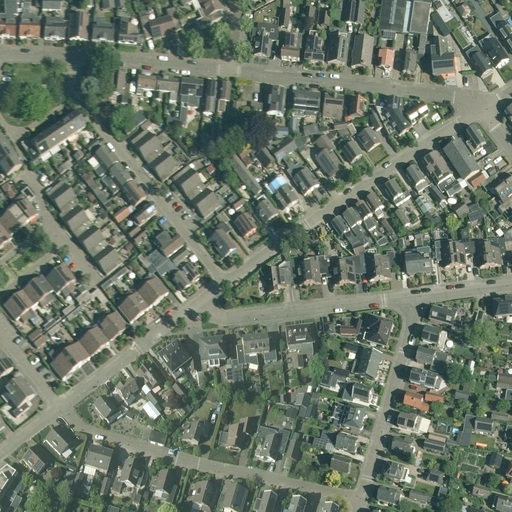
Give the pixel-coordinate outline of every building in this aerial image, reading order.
[(51,12),(51,0),(46,0),(41,0),(42,5),(42,11),(51,12)] [(60,0),(51,0),(51,12),(60,12),(60,0)] [(93,0),(94,5),(94,7),(105,7),(105,9),(115,9),(112,0),(93,0)] [(196,1),(200,9),(217,1),(216,0),(183,0),(186,6),(196,1)] [(424,57),(424,56),(426,44),(426,38),(428,24),(431,4),(428,0),(382,0),(379,31),(402,35),(404,23),(412,24),(409,41),(407,40),(406,46),(412,47),(412,49),(420,50),(419,56),(424,57)] [(222,11),(217,1),(200,9),(205,18),(199,21),(203,29),(223,18),(220,12),(222,11)] [(5,17),(4,39),(8,39),(14,39),(15,24),(13,24),(14,17),(17,17),(16,2),(4,2),(5,17)] [(345,23),(354,24),(356,4),(348,3),(345,23)] [(470,12),(465,3),(457,9),(462,17),(464,18),(470,14),(470,12)] [(508,15),(500,3),(495,7),(503,18),(508,15)] [(21,17),(21,24),(20,24),(19,39),(26,40),(29,40),(30,15),(29,15),(29,5),(23,4),(23,17),(21,17)] [(356,4),(354,24),(362,25),(365,5),(356,4)] [(158,20),(163,38),(174,35),(173,33),(180,31),(174,9),(166,11),(167,18),(158,20)] [(87,18),(75,17),(76,10),(71,10),(70,17),(69,41),(86,42),(87,18)] [(287,29),(288,27),(290,12),(289,12),(283,11),(281,11),(279,28),(287,29)] [(306,11),(305,26),(312,27),(314,11),(306,11)] [(36,15),(30,15),(29,40),(32,40),(38,40),(39,24),(39,17),(36,17),(36,15)] [(322,15),(320,27),(329,28),(330,16),(322,15)] [(438,15),(432,20),(444,38),(450,34),(438,15)] [(163,38),(158,20),(149,23),(148,17),(139,19),(145,41),(152,39),(153,41),(163,38)] [(492,23),(497,32),(511,53),(511,35),(500,17),(492,23)] [(50,40),(54,41),(54,20),(46,19),(46,26),(45,26),(44,40),(50,40)] [(63,20),(54,20),(54,41),(57,41),(63,41),(64,26),(63,26),(63,20)] [(113,28),(103,27),(104,20),(93,20),(93,27),(92,42),(112,43),(113,28)] [(127,27),(128,21),(121,20),(120,27),(119,35),(118,44),(136,45),(137,37),(133,36),(134,28),(127,27)] [(304,64),(313,65),(317,34),(310,33),(309,41),(308,41),(307,55),(305,55),(304,64)] [(323,35),(317,34),(313,65),(323,66),(324,57),(320,57),(322,43),(323,35)] [(491,35),(485,40),(502,65),(508,61),(491,35)] [(256,41),(254,56),(269,58),(271,43),(269,43),(270,38),(257,36),(257,42),(256,41)] [(331,36),(328,64),(344,66),(347,43),(339,42),(339,37),(331,36)] [(299,62),(300,54),(301,46),(297,45),(298,40),(285,38),(283,53),(282,54),(281,54),(281,59),(282,59),(282,61),(299,62)] [(356,39),(353,67),(369,69),(373,41),(356,39)] [(502,65),(485,40),(479,44),(483,49),(482,49),(496,69),(502,65)] [(447,42),(434,43),(426,44),(424,56),(432,56),(432,60),(431,60),(433,78),(456,76),(454,58),(448,58),(447,42)] [(493,71),(482,54),(476,46),(464,54),(470,62),(481,79),(493,71)] [(380,54),(379,61),(381,61),(380,69),(383,69),(383,70),(391,71),(393,56),(394,51),(387,50),(381,49),(381,54),(380,54)] [(403,58),(402,64),(404,66),(403,74),(414,75),(416,60),(417,54),(406,52),(405,58),(403,58)] [(98,74),(86,73),(85,91),(97,92),(98,74)] [(122,97),(123,86),(124,76),(110,75),(109,96),(122,97)] [(138,78),(136,95),(142,96),(142,91),(154,92),(155,79),(138,78)] [(166,94),(167,81),(157,79),(155,100),(161,101),(161,94),(166,94)] [(167,81),(166,94),(165,102),(175,103),(176,95),(178,82),(167,81)] [(182,82),(180,97),(182,97),(181,104),(197,106),(198,99),(200,99),(201,84),(182,82)] [(213,116),(214,102),(216,86),(205,85),(204,101),(204,108),(203,115),(209,116),(213,116)] [(218,102),(218,111),(221,111),(221,109),(224,110),(224,103),(228,103),(230,87),(220,86),(218,102)] [(274,116),(277,92),(269,91),(266,115),(274,116)] [(285,93),(277,92),(274,116),(282,117),(285,93)] [(304,119),(304,117),(306,97),(294,96),(292,118),(304,119)] [(318,98),(306,97),(304,117),(315,119),(316,115),(318,98)] [(323,111),(322,119),(339,120),(340,113),(341,113),(342,99),(324,97),(323,111)] [(349,113),(350,113),(349,117),(360,118),(361,114),(363,101),(350,100),(349,113)] [(374,109),(380,121),(388,138),(395,134),(398,138),(410,130),(408,127),(410,126),(410,127),(416,123),(417,124),(422,121),(422,119),(428,115),(427,114),(428,113),(424,106),(422,107),(421,105),(404,117),(404,118),(403,119),(398,112),(399,103),(385,101),(384,110),(378,109),(374,109)] [(238,120),(240,105),(231,104),(229,119),(238,120)] [(178,126),(185,126),(187,110),(180,109),(180,111),(179,120),(178,126)] [(75,114),(66,120),(76,135),(85,129),(75,114)] [(218,152),(222,115),(218,114),(214,151),(218,152)] [(368,118),(375,132),(382,129),(375,114),(368,118)] [(136,129),(142,125),(135,115),(133,115),(130,115),(127,118),(136,129)] [(130,144),(138,154),(154,141),(146,131),(152,127),(155,125),(151,119),(139,128),(143,133),(130,144)] [(178,126),(179,120),(167,119),(166,127),(178,129),(178,126)] [(66,120),(57,127),(67,141),(76,135),(66,120)] [(131,125),(122,132),(126,137),(135,129),(131,125)] [(309,127),(311,136),(318,134),(316,126),(309,127)] [(346,129),(350,135),(351,137),(356,135),(351,126),(346,128),(346,129)] [(57,127),(48,133),(58,147),(67,141),(57,127)] [(261,129),(261,141),(271,141),(271,129),(261,129)] [(350,135),(346,129),(346,130),(336,132),(342,141),(350,135)] [(276,130),(275,139),(286,140),(287,130),(276,130)] [(369,130),(357,139),(367,153),(379,144),(369,130)] [(475,130),(465,137),(469,143),(466,145),(473,156),(482,150),(481,148),(485,145),(475,130)] [(48,133),(39,139),(49,153),(58,147),(48,133)] [(243,144),(254,145),(255,136),(244,134),(243,144)] [(324,137),(324,138),(321,134),(313,139),(316,143),(315,144),(320,151),(324,149),(327,152),(315,160),(322,170),(323,169),(330,179),(342,170),(330,153),(334,151),(324,137)] [(40,160),(49,153),(39,139),(30,145),(33,150),(27,154),(33,164),(31,166),(35,171),(41,167),(39,164),(41,162),(40,160)] [(296,150),(289,140),(277,143),(286,157),(296,150)] [(343,151),(341,152),(350,165),(361,157),(349,140),(347,142),(349,144),(342,149),(343,151)] [(0,156),(9,150),(3,141),(0,143),(0,156)] [(89,155),(99,146),(95,141),(85,150),(89,155)] [(162,151),(154,141),(138,154),(146,164),(162,151)] [(488,155),(495,150),(490,142),(483,148),(488,155)] [(286,157),(277,143),(265,147),(270,153),(277,163),(281,160),(287,168),(292,165),(286,157)] [(444,154),(461,179),(464,183),(479,173),(460,144),(460,143),(459,143),(444,153),(444,154)] [(247,156),(251,153),(245,146),(236,154),(241,161),(247,156)] [(93,159),(89,162),(87,163),(100,179),(117,164),(113,159),(109,154),(104,149),(93,158),(93,159)] [(0,168),(1,169),(15,160),(9,150),(0,156),(0,168)] [(264,150),(256,156),(266,168),(274,162),(264,150)] [(170,161),(162,151),(146,164),(154,174),(170,161)] [(464,183),(461,179),(456,183),(452,177),(437,155),(430,160),(448,188),(454,196),(467,187),(464,183)] [(15,160),(1,169),(7,178),(21,169),(15,160)] [(454,196),(448,188),(430,160),(423,165),(437,187),(444,193),(446,193),(449,199),(454,196)] [(178,171),(170,161),(154,174),(161,184),(178,171)] [(299,164),(294,168),(311,192),(318,187),(307,171),(305,172),(299,164)] [(101,181),(107,189),(125,174),(119,166),(107,176),(101,181)] [(180,190),(196,177),(188,168),(172,180),(180,190)] [(304,197),(311,192),(294,168),(287,173),(304,197)] [(418,194),(424,190),(428,187),(416,169),(406,176),(415,189),(418,194)] [(468,181),(474,190),(486,182),(480,173),(468,181)] [(113,196),(115,194),(119,191),(131,182),(125,174),(107,189),(113,196)] [(82,179),(89,188),(93,185),(86,175),(82,179)] [(511,182),(507,176),(501,180),(496,175),(485,184),(481,187),(486,193),(491,189),(497,197),(511,185),(511,182)] [(204,188),(196,177),(180,190),(188,200),(204,188)] [(274,183),(290,206),(298,201),(286,185),(285,185),(281,179),(274,183)] [(471,192),(474,190),(468,181),(465,183),(471,192)] [(46,195),(54,205),(70,192),(62,182),(46,195)] [(290,206),(274,183),(267,188),(272,194),(271,195),(283,212),(290,206)] [(394,183),(384,190),(393,203),(396,207),(410,198),(407,193),(403,196),(394,183)] [(133,184),(121,193),(133,209),(145,200),(141,194),(137,189),(133,184)] [(89,188),(96,197),(100,193),(93,185),(89,188)] [(511,198),(511,185),(497,197),(503,204),(498,208),(502,214),(511,207),(511,200),(511,199),(511,198)] [(204,188),(188,200),(196,210),(212,198),(204,188)] [(34,198),(27,189),(20,194),(26,200),(21,204),(18,199),(12,203),(16,208),(28,224),(38,216),(28,203),(34,198)] [(429,194),(439,205),(444,201),(445,201),(435,189),(429,194)] [(59,218),(75,205),(78,203),(70,192),(54,205),(61,214),(58,217),(59,218)] [(100,193),(96,197),(103,206),(107,202),(100,193)] [(263,197),(261,193),(255,197),(258,201),(251,205),(264,224),(277,216),(263,197)] [(375,196),(366,202),(374,215),(378,220),(383,216),(380,211),(383,209),(375,196)] [(239,197),(230,204),(235,211),(244,205),(239,197)] [(423,197),(416,201),(415,202),(423,215),(433,209),(430,204),(428,205),(423,197)] [(220,208),(212,198),(196,210),(204,220),(220,208)] [(462,203),(453,211),(460,219),(465,215),(467,217),(471,213),(462,203)] [(366,228),(369,233),(375,228),(368,219),(372,216),(363,204),(354,210),(363,223),(366,227),(366,228)] [(67,228),(83,215),(75,205),(59,218),(67,228)] [(157,213),(150,205),(132,219),(139,228),(157,213)] [(511,216),(511,207),(502,214),(507,220),(511,216)] [(28,224),(16,208),(7,215),(19,231),(28,224)] [(130,215),(127,211),(124,208),(112,218),(117,225),(130,215)] [(0,220),(0,226),(11,241),(12,240),(10,238),(19,231),(7,215),(3,210),(0,212),(0,218),(1,220),(0,220)] [(429,212),(424,215),(434,229),(438,226),(438,227),(440,225),(441,226),(443,224),(433,210),(429,212)] [(411,225),(401,211),(393,216),(403,231),(411,225)] [(481,211),(468,216),(470,224),(484,219),(481,211)] [(368,244),(363,238),(360,232),(361,232),(357,227),(361,224),(352,212),(343,218),(352,230),(359,241),(364,247),(368,244)] [(74,238),(91,225),(83,215),(67,228),(74,238)] [(256,230),(246,216),(233,225),(243,239),(256,230)] [(344,236),(350,244),(356,240),(355,240),(341,220),(332,226),(340,238),(344,236)] [(381,223),(391,236),(394,233),(385,220),(381,223)] [(225,236),(229,233),(222,223),(216,228),(219,233),(209,241),(223,259),(235,250),(225,236)] [(82,248),(98,235),(91,225),(74,238),(82,248)] [(0,244),(2,248),(11,241),(0,226),(0,244)] [(137,233),(134,228),(127,234),(130,238),(137,233)] [(452,243),(453,248),(455,268),(466,267),(464,256),(471,256),(469,244),(470,244),(469,240),(467,231),(460,232),(462,241),(452,243)] [(148,237),(143,232),(132,241),(136,247),(148,237)] [(175,237),(170,241),(165,234),(153,244),(158,250),(158,251),(166,260),(171,256),(183,247),(175,237)] [(90,257),(106,245),(98,235),(82,248),(90,257)] [(379,247),(388,244),(384,238),(377,243),(379,247)] [(501,256),(506,255),(505,248),(505,244),(504,244),(504,240),(487,242),(490,268),(500,267),(499,256),(501,256)] [(477,243),(470,244),(469,244),(471,256),(471,260),(478,259),(480,269),(490,268),(487,242),(477,243)] [(444,269),(455,268),(453,248),(442,250),(442,247),(443,247),(442,243),(434,244),(435,248),(437,262),(443,261),(444,269)] [(98,267),(114,255),(106,245),(90,257),(98,267)] [(361,246),(353,249),(352,249),(355,256),(364,252),(362,246),(361,246)] [(174,267),(177,270),(180,274),(181,274),(182,273),(190,284),(193,282),(195,282),(198,279),(198,277),(199,277),(195,273),(196,272),(192,265),(190,266),(187,262),(185,264),(183,261),(189,256),(183,249),(169,261),(174,267)] [(418,257),(420,275),(425,275),(427,276),(430,276),(430,274),(432,274),(429,251),(417,253),(418,257)] [(384,261),(377,261),(380,281),(390,280),(389,270),(396,269),(394,253),(386,254),(387,258),(383,258),(384,261)] [(420,275),(418,257),(417,253),(405,254),(406,261),(408,277),(409,277),(410,278),(414,277),(414,276),(420,275)] [(114,255),(98,267),(106,277),(122,264),(114,255)] [(151,266),(142,255),(137,259),(146,270),(151,266)] [(325,266),(332,265),(333,267),(332,267),(333,272),(331,273),(332,276),(333,276),(334,287),(345,286),(342,266),(342,259),(332,260),(331,256),(324,257),(325,261),(324,261),(324,262),(325,266)] [(367,256),(359,257),(361,274),(368,273),(369,283),(380,281),(377,261),(367,263),(367,256)] [(325,261),(324,257),(307,259),(307,266),(310,285),(320,284),(319,274),(320,274),(320,270),(319,270),(318,262),(324,262),(324,261),(325,261)] [(352,258),(352,263),(352,264),(342,266),(345,286),(356,284),(354,274),(361,274),(359,257),(352,258)] [(289,264),(291,280),(298,279),(299,287),(310,285),(307,266),(298,267),(297,260),(289,261),(289,264)] [(286,289),(285,287),(292,286),(291,280),(289,264),(286,264),(282,267),(279,270),(279,273),(273,274),(271,270),(263,277),(266,282),(268,295),(278,294),(277,290),(286,289)] [(63,266),(53,273),(69,294),(75,289),(71,285),(75,281),(63,266)] [(127,273),(124,269),(115,277),(117,281),(127,273)] [(190,286),(181,274),(180,274),(177,270),(172,274),(175,278),(172,280),(182,293),(190,286)] [(64,298),(69,294),(53,273),(44,281),(53,292),(56,297),(60,293),(64,298)] [(49,296),(53,292),(44,281),(41,277),(32,284),(48,305),(53,301),(49,296)] [(142,282),(158,303),(168,295),(155,279),(153,277),(149,280),(147,278),(142,282)] [(110,281),(106,284),(100,288),(103,292),(113,284),(110,281)] [(136,295),(148,310),(158,303),(142,282),(136,287),(139,290),(135,293),(136,295)] [(32,284),(22,292),(34,307),(38,304),(42,309),(48,305),(32,284)] [(13,299),(29,320),(33,326),(39,321),(34,315),(31,310),(34,307),(22,292),(13,299)] [(86,293),(75,301),(79,306),(83,302),(88,299),(90,297),(86,292),(86,293)] [(123,297),(139,317),(148,310),(136,295),(132,298),(128,293),(123,297)] [(122,307),(117,310),(130,325),(139,317),(123,297),(118,302),(122,307)] [(23,324),(29,320),(13,299),(3,307),(15,322),(19,319),(23,324)] [(511,301),(511,302),(506,302),(494,304),(496,319),(511,317),(511,301)] [(430,322),(452,328),(451,331),(464,334),(466,329),(461,327),(462,324),(454,321),(457,313),(444,310),(443,313),(433,310),(432,315),(430,316),(429,319),(430,321),(430,322)] [(118,337),(128,329),(116,314),(112,317),(108,312),(102,317),(118,337)] [(478,312),(474,327),(482,329),(483,323),(485,313),(478,312)] [(101,326),(97,329),(109,344),(118,337),(102,317),(97,321),(101,326)] [(363,330),(369,331),(372,332),(386,336),(387,333),(389,334),(392,326),(379,322),(380,321),(374,319),(374,321),(373,320),(373,321),(366,319),(363,330)] [(324,336),(335,335),(334,325),(323,326),(324,336)] [(99,352),(109,344),(97,329),(93,332),(89,327),(83,331),(99,352)] [(310,329),(298,330),(300,347),(304,347),(305,351),(305,353),(312,352),(312,350),(311,346),(312,346),(310,329)] [(300,347),(298,330),(285,332),(287,349),(288,349),(289,353),(300,351),(300,347)] [(31,344),(41,336),(37,331),(27,339),(31,344)] [(82,341),(78,344),(90,359),(99,352),(83,331),(78,336),(82,341)] [(422,343),(435,346),(434,350),(442,352),(443,348),(447,337),(446,337),(447,335),(435,331),(434,333),(427,331),(425,335),(422,343)] [(372,332),(369,344),(385,349),(389,334),(387,333),(386,336),(372,332)] [(266,337),(254,339),(256,356),(263,355),(264,364),(276,362),(274,347),(267,348),(266,337)] [(33,345),(37,350),(46,342),(43,338),(33,345)] [(210,340),(214,369),(219,368),(218,362),(225,361),(223,341),(218,341),(218,339),(210,340)] [(258,368),(256,356),(254,339),(242,340),(242,347),(236,348),(237,351),(238,362),(238,367),(242,366),(250,365),(258,368)] [(479,341),(470,339),(468,347),(476,349),(479,341)] [(209,369),(214,369),(210,340),(203,341),(203,343),(199,343),(201,364),(208,363),(209,369)] [(81,367),(90,359),(78,344),(74,347),(70,342),(64,346),(68,351),(81,367)] [(168,349),(167,351),(180,368),(189,362),(180,350),(181,349),(177,345),(177,346),(176,345),(175,345),(174,345),(170,348),(171,348),(169,350),(168,349)] [(358,348),(347,345),(345,351),(357,354),(358,348)] [(47,355),(50,358),(54,363),(49,366),(62,382),(71,374),(59,358),(53,351),(47,355)] [(81,367),(68,351),(59,358),(71,374),(81,367)] [(180,368),(167,351),(165,352),(165,353),(163,354),(159,357),(158,358),(164,366),(163,366),(166,371),(167,370),(171,375),(174,379),(178,376),(180,377),(184,374),(180,368)] [(437,369),(441,358),(441,355),(436,354),(429,352),(428,354),(420,352),(419,356),(418,356),(416,363),(432,368),(432,367),(437,369)] [(363,361),(362,365),(362,366),(378,370),(379,365),(381,364),(382,361),(381,360),(381,358),(365,354),(361,353),(359,360),(363,361)] [(5,362),(0,366),(0,388),(7,382),(4,377),(12,371),(5,362)] [(476,364),(469,362),(464,381),(471,383),(476,364)] [(376,375),(378,370),(362,366),(362,365),(354,363),(351,375),(359,377),(358,377),(374,382),(375,380),(377,380),(377,377),(376,375)] [(148,366),(136,376),(150,392),(161,383),(148,366)] [(335,368),(333,375),(347,379),(348,379),(350,373),(335,368)] [(242,371),(232,372),(235,397),(244,396),(242,371)] [(331,380),(333,375),(324,372),(320,385),(329,388),(331,380)] [(410,385),(414,386),(434,391),(434,389),(439,390),(441,383),(442,379),(443,378),(434,376),(433,378),(414,373),(410,385)] [(497,381),(498,374),(489,373),(488,380),(497,381)] [(203,374),(197,374),(198,388),(205,390),(203,374)] [(345,384),(347,379),(333,375),(331,380),(337,382),(345,384)] [(497,383),(511,385),(511,377),(499,375),(497,383)] [(10,402),(27,389),(20,380),(11,387),(7,382),(0,388),(0,393),(1,396),(3,394),(10,402)] [(117,390),(116,392),(128,407),(135,401),(131,396),(137,392),(129,382),(123,386),(121,387),(120,387),(117,389),(117,390)] [(189,398),(178,383),(171,388),(183,402),(189,398)] [(511,385),(497,383),(496,389),(511,391),(511,385)] [(352,403),(353,400),(368,404),(368,403),(370,402),(371,399),(370,397),(372,392),(363,389),(363,388),(357,386),(348,384),(343,400),(352,403)] [(27,389),(10,402),(16,411),(12,414),(16,419),(29,409),(25,404),(33,398),(27,389)] [(455,391),(453,398),(467,402),(469,395),(455,391)] [(146,397),(151,403),(154,408),(159,404),(151,393),(146,397)] [(210,393),(207,401),(214,404),(215,401),(218,402),(220,397),(210,393)] [(316,406),(319,396),(313,394),(310,404),(316,406)] [(425,402),(443,406),(445,398),(427,394),(425,402)] [(307,411),(310,399),(298,396),(295,407),(307,411)] [(421,405),(423,400),(407,396),(404,407),(420,412),(420,411),(428,413),(429,407),(421,405)] [(116,412),(115,411),(112,407),(111,408),(105,400),(100,404),(98,403),(95,405),(96,407),(94,408),(100,416),(99,417),(103,421),(104,420),(105,421),(109,426),(117,419),(121,416),(117,411),(116,412)] [(154,408),(151,403),(143,409),(153,422),(161,416),(154,408)] [(188,411),(181,403),(175,409),(181,417),(188,411)] [(333,409),(332,413),(363,423),(364,420),(365,419),(366,416),(365,415),(366,413),(350,409),(339,406),(338,410),(333,409)] [(121,407),(115,411),(116,412),(117,411),(121,416),(117,419),(117,420),(123,415),(130,420),(132,419),(134,415),(121,407)] [(295,422),(298,412),(292,411),(289,420),(295,422)] [(314,414),(308,412),(305,421),(312,423),(314,414)] [(362,426),(363,423),(332,413),(330,419),(335,420),(335,421),(341,422),(340,426),(345,428),(344,428),(360,433),(360,431),(362,431),(363,428),(362,426)] [(491,421),(507,424),(508,418),(492,415),(491,421)] [(410,419),(401,416),(398,428),(414,433),(414,432),(419,434),(422,422),(417,421),(418,419),(411,417),(410,419)] [(493,423),(477,420),(475,432),(491,435),(493,423)] [(221,433),(220,433),(218,446),(219,446),(219,445),(226,447),(225,449),(240,452),(243,436),(250,437),(253,424),(241,421),(239,430),(230,428),(228,435),(221,434),(221,433)] [(185,432),(182,442),(197,446),(200,437),(206,438),(209,426),(199,423),(198,428),(192,426),(190,433),(185,432)] [(65,440),(55,431),(45,441),(60,456),(67,449),(70,452),(77,445),(69,436),(65,440)] [(279,431),(278,435),(267,433),(260,458),(267,460),(267,461),(275,463),(280,445),(286,447),(289,434),(279,431)] [(327,446),(337,449),(337,450),(338,451),(339,452),(342,452),(343,452),(354,455),(354,453),(356,452),(357,449),(356,448),(357,442),(349,439),(350,438),(341,436),(340,437),(323,432),(320,442),(315,440),(313,448),(325,452),(327,446)] [(167,437),(151,433),(148,443),(164,447),(167,437)] [(298,444),(299,436),(293,434),(291,442),(298,444)] [(446,438),(439,436),(432,434),(430,441),(445,445),(447,438),(446,438)] [(392,452),(409,457),(413,458),(415,451),(411,450),(413,443),(406,441),(405,443),(396,440),(392,452)] [(296,463),(301,445),(290,442),(285,460),(296,463)] [(442,455),(444,455),(445,448),(445,446),(425,442),(423,450),(442,455)] [(85,468),(96,471),(101,452),(90,449),(85,468)] [(40,458),(33,451),(22,461),(37,476),(44,469),(47,472),(54,465),(44,454),(40,458)] [(112,455),(101,452),(96,471),(106,474),(112,455)] [(492,455),(492,457),(490,464),(489,467),(498,470),(502,458),(492,455)] [(334,459),(329,458),(326,470),(331,472),(333,472),(333,475),(336,475),(338,474),(347,477),(347,475),(349,474),(350,471),(349,470),(351,464),(334,459)] [(122,484),(134,488),(139,489),(143,477),(143,475),(143,474),(143,473),(142,472),(141,472),(140,470),(140,467),(126,463),(121,481),(115,479),(111,492),(119,495),(122,484)] [(400,483),(406,485),(410,486),(411,480),(407,479),(409,472),(404,471),(389,466),(385,479),(400,483)] [(0,511),(1,510),(2,510),(0,507),(0,498),(15,475),(6,469),(0,474),(0,511)] [(425,482),(441,487),(445,475),(428,471),(425,482)] [(160,501),(166,503),(166,504),(172,506),(176,491),(170,490),(174,477),(157,472),(157,473),(161,474),(155,493),(162,495),(160,501)] [(66,473),(61,490),(70,493),(75,475),(66,473)] [(22,474),(12,493),(17,495),(27,476),(22,474)] [(78,492),(83,477),(76,475),(72,490),(78,492)] [(104,480),(100,495),(106,497),(110,482),(104,480)] [(209,501),(212,489),(192,483),(195,484),(193,492),(196,493),(193,505),(202,508),(201,511),(203,511),(211,511),(214,503),(209,501)] [(475,487),(472,496),(472,497),(488,502),(491,492),(475,487)] [(223,510),(229,511),(240,511),(246,493),(246,492),(244,499),(238,498),(239,493),(229,490),(227,497),(221,495),(216,510),(222,511),(223,510)] [(381,490),(379,496),(378,497),(377,500),(378,501),(378,502),(393,506),(395,501),(399,502),(401,496),(396,494),(397,493),(390,491),(390,492),(381,490)] [(409,500),(426,505),(428,497),(411,493),(409,500)] [(263,496),(262,502),(256,500),(253,511),(254,511),(272,511),(276,499),(272,498),(272,496),(271,495),(269,494),(267,495),(266,496),(263,496)] [(7,511),(15,511),(22,500),(16,497),(7,511)] [(498,511),(511,511),(511,502),(501,499),(501,500),(496,498),(492,510),(498,511)] [(292,501),(288,511),(303,511),(306,505),(292,501)]
